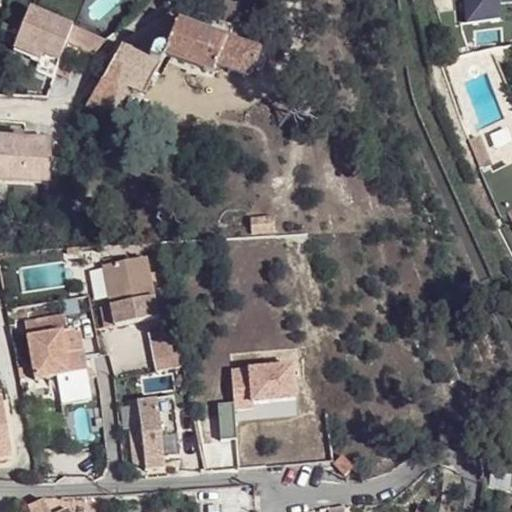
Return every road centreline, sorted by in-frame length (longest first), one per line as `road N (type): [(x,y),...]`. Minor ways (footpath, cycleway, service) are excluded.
road 1 (residential): [(0,490),(293,477),(306,502)]
road 2 (residential): [(306,502),(393,488),(445,459),(460,462),(471,479),(471,511)]
road 3 (track): [(301,0),(301,79),(291,94),(199,106)]
road 4 (track): [(69,114),(121,43),(183,0)]
